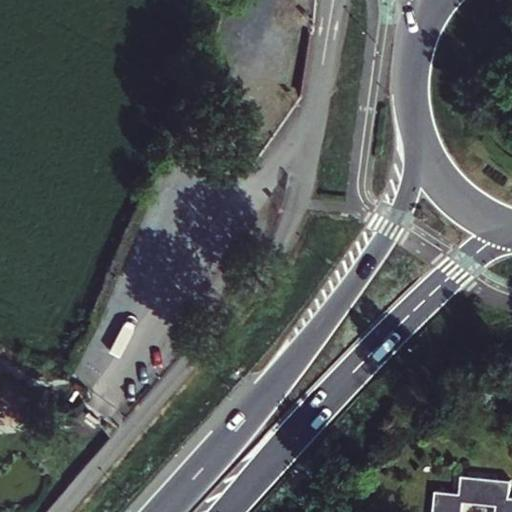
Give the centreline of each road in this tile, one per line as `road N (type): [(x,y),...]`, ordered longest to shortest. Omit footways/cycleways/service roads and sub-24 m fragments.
road 1 (trunk): [(413,113),(410,169),(390,219),(283,373),(161,511)]
road 2 (trunk): [(228,511),(461,265),(511,241)]
road 3 (trunk): [(413,113),(442,178),(478,210),(511,226)]
